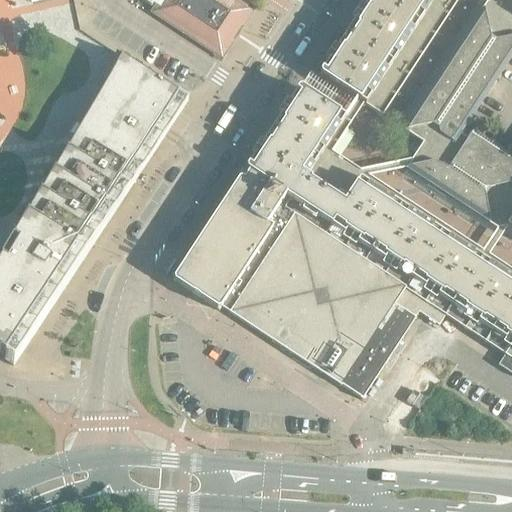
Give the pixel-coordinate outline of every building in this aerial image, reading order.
[(0,0),(0,359),(4,362),(4,361),(12,349),(49,293),(61,275),(83,241),(90,231),(104,209),(119,187),(154,134),(160,124),(165,116),(170,109),(171,107),(178,97),(171,92),(164,88),(158,83),(151,79),(125,62),(116,56),(116,57),(79,33),(72,0),(0,0)] [(247,11),(236,4),(230,0),(139,0),(151,8),(153,4),(155,5),(161,9),(159,12),(220,52),(227,42),(228,43),(244,22),(241,20),(247,11)] [(368,0),(319,76),(351,97),(355,100),(376,114),(450,0),(368,0)] [(423,144),(411,162),(406,170),(496,230),(506,228),(511,231),(511,0),(488,0),(403,131),(423,144)] [(307,94),(299,89),(245,171),(248,174),(243,181),(240,179),(172,282),(218,314),(221,310),(362,404),(419,317),(439,330),(446,321),(500,357),(494,367),(511,379),(511,282),(476,259),(348,174),(340,168),(337,172),(318,159),(344,119),(339,116),(307,94)] [(405,403),(418,411),(425,399),(413,391),(405,403)]
